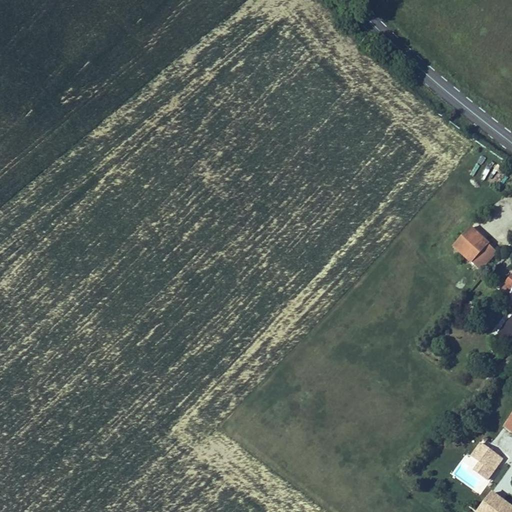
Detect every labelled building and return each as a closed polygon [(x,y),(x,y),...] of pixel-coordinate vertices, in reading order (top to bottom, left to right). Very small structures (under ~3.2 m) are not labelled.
[(479,271),(498,251),(471,224),(452,244),(479,271)] [(511,273),(502,286),(509,292),(511,289),(511,273)] [(509,292),(502,286),(498,291),(511,302),(511,289),(509,292)] [(508,340),(511,336),(511,314),(497,330),(508,340)] [(511,407),(498,426),(511,435),(511,407)] [(484,417),(474,410),(470,416),(479,424),(484,417)] [(500,456),(481,441),(470,456),(479,462),(474,469),(485,476),(500,456)] [(473,511),(511,511),(511,505),(489,487),(471,510),(473,511)]
